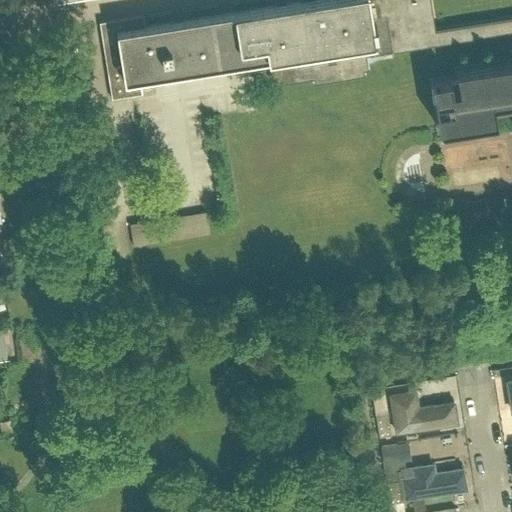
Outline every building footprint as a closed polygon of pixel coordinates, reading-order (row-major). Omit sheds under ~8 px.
[(511,16),(433,29),(428,0),(296,0),(143,25),(141,13),(98,20),(110,97),(141,92),(138,76),(279,53),(282,68),(284,79),(281,79),(281,81),(312,76),(312,81),(362,73),(361,67),(366,67),(366,65),(365,66),(363,53),(476,34),(483,33),(483,34),(484,34),(484,33),(511,28),(511,57),(461,66),(462,74),(430,79),(438,128),(495,119),(493,109),(511,106),(511,16)] [(205,211),(129,223),(132,245),(209,234),(205,211)] [(395,434),(454,425),(451,404),(419,409),(416,391),(388,395),(395,434)] [(390,434),(387,413),(375,415),(379,436),(390,434)] [(389,464),(416,459),(411,438),(385,444),(389,464)] [(465,493),(461,471),(435,475),(433,467),(412,470),(413,479),(403,480),(407,502),(465,493)] [(386,482),(389,503),(401,501),(398,480),(386,482)]
